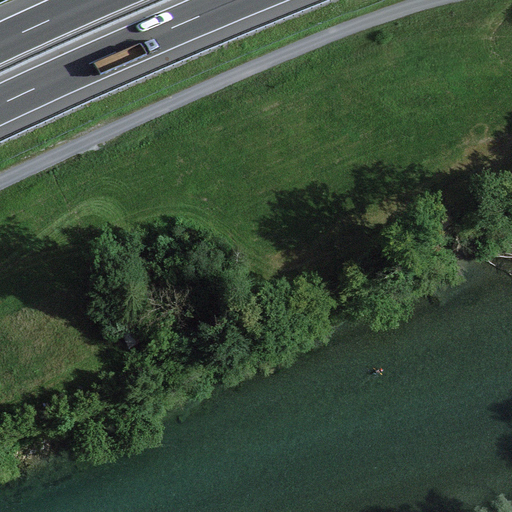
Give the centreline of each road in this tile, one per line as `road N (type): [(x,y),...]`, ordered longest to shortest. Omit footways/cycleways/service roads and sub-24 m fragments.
road 1 (track): [(440,0),(266,64),(0,188)]
road 2 (motorway): [(0,105),(241,0)]
